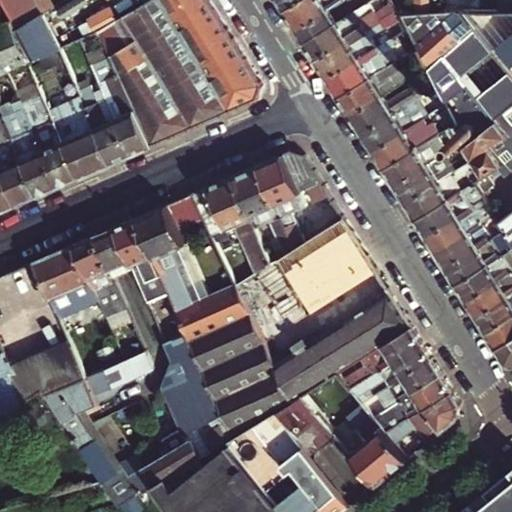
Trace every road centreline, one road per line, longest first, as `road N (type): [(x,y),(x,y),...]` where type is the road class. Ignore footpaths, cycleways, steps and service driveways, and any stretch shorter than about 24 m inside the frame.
road 1 (residential): [(307,109),(511,423)]
road 2 (residential): [(307,109),(0,244)]
road 3 (residential): [(403,511),(511,424)]
road 4 (residential): [(238,0),(307,109)]
